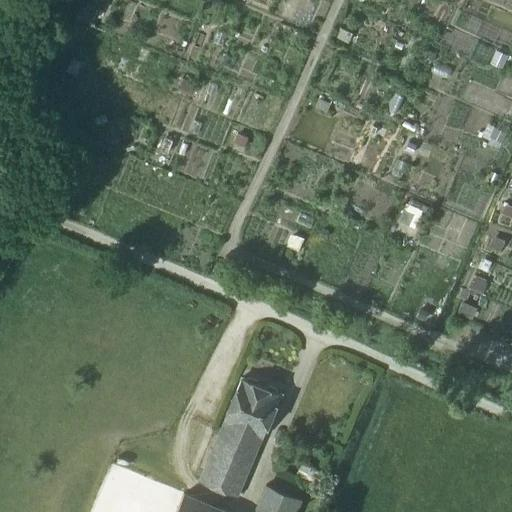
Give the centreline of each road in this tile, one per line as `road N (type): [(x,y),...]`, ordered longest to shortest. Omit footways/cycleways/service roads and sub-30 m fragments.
road 1 (track): [(511,364),(228,256),(342,0)]
road 2 (track): [(511,412),(0,208)]
